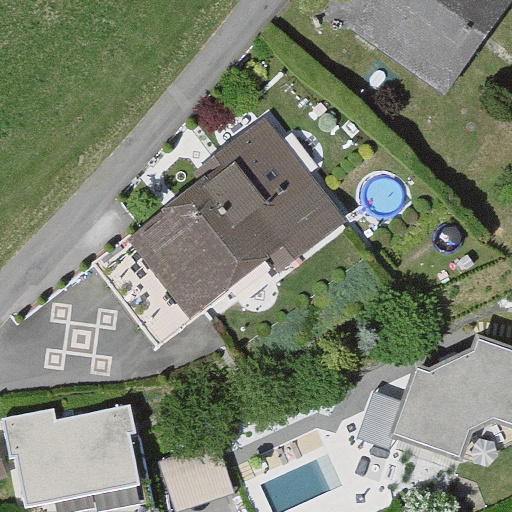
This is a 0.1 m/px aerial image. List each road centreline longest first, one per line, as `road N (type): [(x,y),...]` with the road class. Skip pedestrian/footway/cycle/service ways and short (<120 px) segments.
road 1 (unclassified): [(262,0),(214,66),(0,306)]
road 2 (unknown): [(228,511),(378,464),(431,427)]
